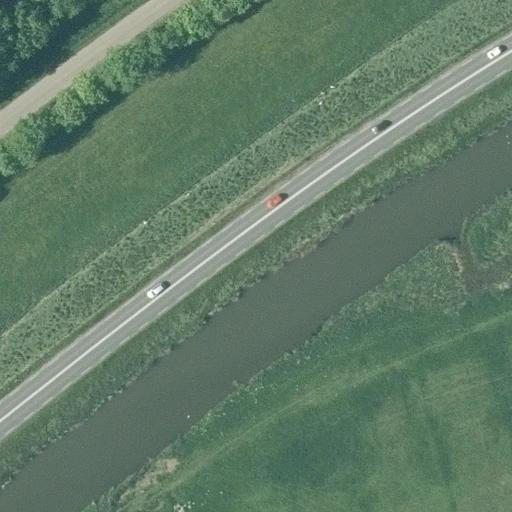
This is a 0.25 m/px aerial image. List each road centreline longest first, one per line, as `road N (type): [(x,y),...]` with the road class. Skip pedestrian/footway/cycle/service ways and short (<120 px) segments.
road 1 (primary): [(0,420),(261,219),(511,50)]
road 2 (track): [(511,315),(373,372),(169,475),(119,511)]
road 3 (unclassified): [(0,149),(205,0)]
